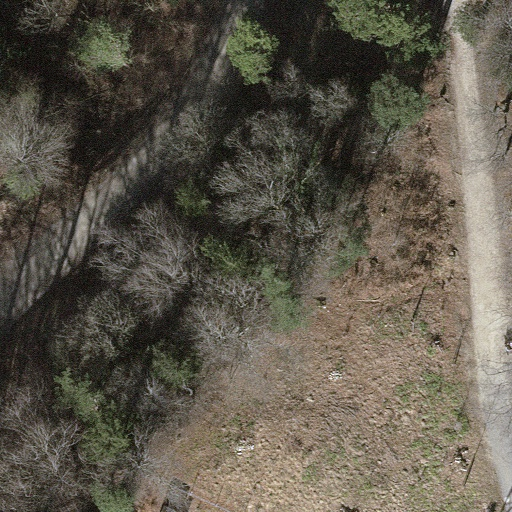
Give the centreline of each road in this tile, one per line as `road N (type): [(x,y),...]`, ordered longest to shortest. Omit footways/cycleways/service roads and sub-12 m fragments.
road 1 (track): [(511,466),(481,176),(472,0)]
road 2 (track): [(236,0),(205,96),(0,306)]
